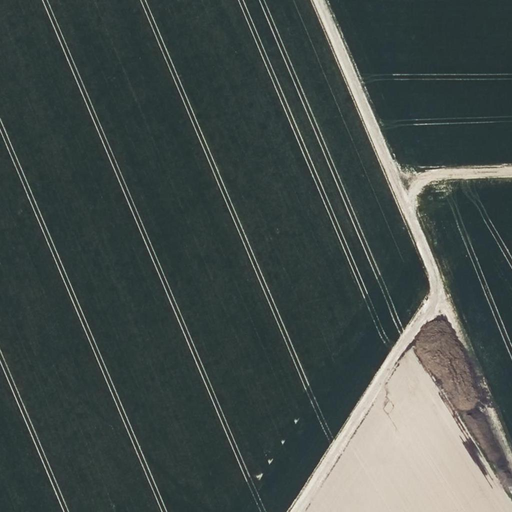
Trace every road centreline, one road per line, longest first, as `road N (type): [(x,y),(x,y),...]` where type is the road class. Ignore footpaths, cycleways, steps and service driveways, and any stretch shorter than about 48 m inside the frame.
road 1 (track): [(320,0),(511,451)]
road 2 (track): [(298,511),(441,290)]
